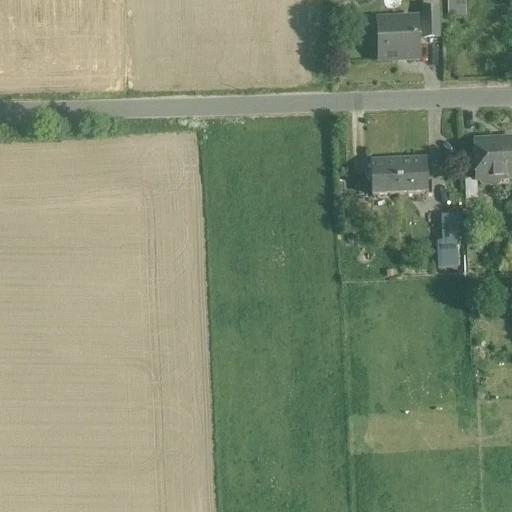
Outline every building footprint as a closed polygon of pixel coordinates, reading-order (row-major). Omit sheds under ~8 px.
[(438,10),(422,11),(423,39),(438,38),(438,10)] [(416,23),(389,24),(386,22),(381,22),(378,26),(378,31),(380,33),(381,61),(417,59),(416,23)] [(511,141),(474,143),(476,181),(478,181),(482,185),(495,184),(499,180),(511,179),(511,141)] [(426,161),(397,163),(399,196),(428,194),(426,161)] [(397,163),(370,164),(371,197),(399,196),(397,163)] [(455,216),(440,217),(441,242),(456,242),(455,216)]
